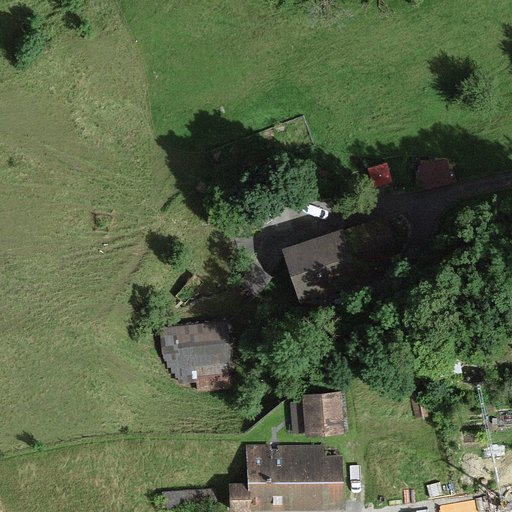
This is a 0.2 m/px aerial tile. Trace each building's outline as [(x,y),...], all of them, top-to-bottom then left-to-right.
[(446,163),(423,168),(427,186),(450,182),(446,163)] [(353,275),(398,260),(385,220),(285,252),(299,297),(354,279),(353,275)] [(197,391),(227,388),(225,375),(195,379),(197,391)] [(415,418),(430,415),(425,391),(410,394),(415,418)] [(307,433),(338,431),(335,396),(305,398),(307,433)] [(249,504),(342,502),(339,459),(323,459),(323,447),(278,448),(278,459),(268,460),(268,447),(244,447),(246,484),(229,484),(231,511),(249,511),(249,504)] [(203,504),(203,499),(213,498),(212,490),(162,494),(163,507),(203,504)]
